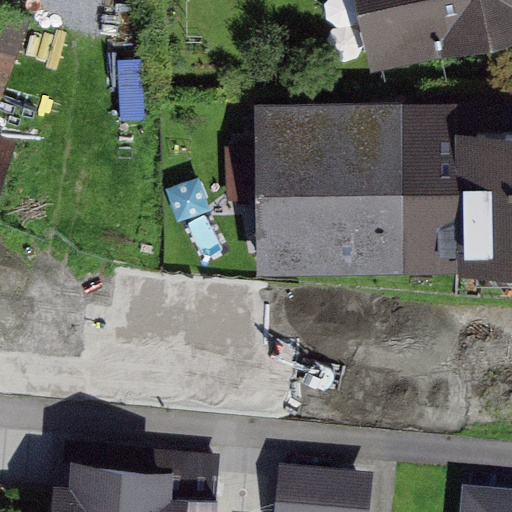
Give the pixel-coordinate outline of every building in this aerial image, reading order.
[(511,0),(373,0),(383,52),(511,26),(511,0)] [(0,105),(31,17),(0,6),(0,176),(16,131),(0,125),(0,105)] [(478,102),(272,105),(274,260),(511,256),(511,135),(478,136),(478,102)] [(76,485),(62,484),(59,511),(218,511),(220,490),(160,484),(162,467),(78,459),(76,485)] [(375,511),(377,476),(285,470),(282,511),(375,511)] [(511,511),(511,504),(479,502),(478,511),(511,511)]
